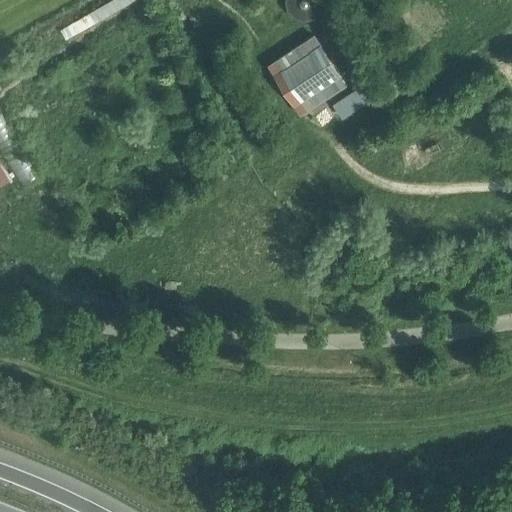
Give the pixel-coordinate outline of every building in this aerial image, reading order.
[(284,0),(301,21),(323,4),(319,0),(284,0)] [(284,9),(279,5),(272,4),(266,7),(263,12),(262,18),(265,24),(270,28),(276,29),(282,26),(286,21),(286,15),(284,9)] [(315,34),(276,60),(282,69),(300,96),(305,105),(345,80),(315,34)] [(63,183),(84,174),(43,86),(22,96),(63,183)] [(39,173),(2,113),(0,114),(0,149),(21,184),(39,173)] [(316,157),(288,171),(298,188),(325,174),(316,157)] [(326,192),(332,199),(310,217),(323,234),(361,204),(342,180),(326,192)]
